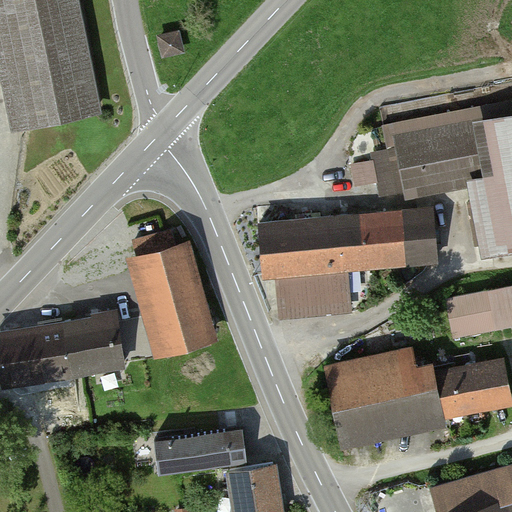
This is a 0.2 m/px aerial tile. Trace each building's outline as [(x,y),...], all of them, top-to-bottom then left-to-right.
[(81,0),(0,0),(0,47),(16,127),(104,110),(81,0)] [(181,37),(164,39),(166,54),(183,52),(181,37)] [(511,244),(511,112),(476,118),(475,110),(389,125),(401,191),(472,179),(485,249),(511,244)] [(428,211),(257,222),(261,271),(280,269),(283,313),(349,308),(346,265),(431,259),(428,211)] [(191,240),(135,256),(161,349),(217,334),(191,240)] [(511,287),(449,299),(456,334),(511,323),(511,287)] [(117,316),(0,333),(0,358),(3,383),(124,365),(117,316)] [(329,365),(342,435),(511,403),(511,386),(507,358),(420,374),(416,349),(329,365)] [(241,429),(152,442),(158,481),(233,470),(247,468),(241,429)] [(247,468),(233,470),(239,511),(285,511),(278,463),(247,468)] [(511,511),(511,500),(468,511),(511,511)]
